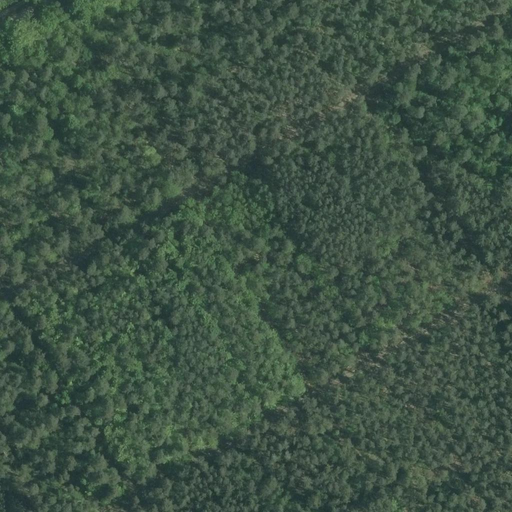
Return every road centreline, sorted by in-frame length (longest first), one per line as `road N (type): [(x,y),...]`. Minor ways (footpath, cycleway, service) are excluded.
road 1 (track): [(511,6),(0,300)]
road 2 (track): [(108,511),(511,281)]
